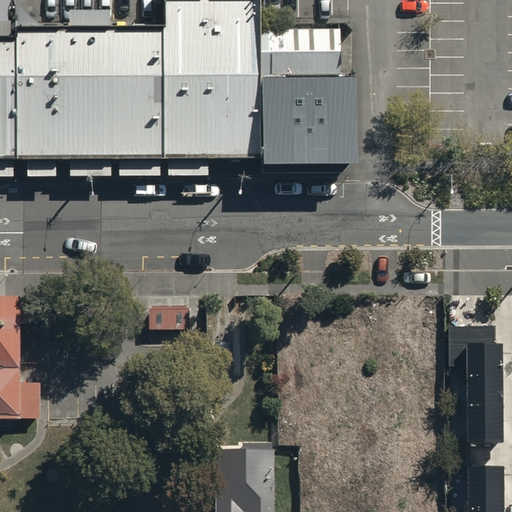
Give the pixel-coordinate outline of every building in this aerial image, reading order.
[(0,152),(109,151),(156,151),(205,152),(254,151),(253,68),(336,68),(336,28),(255,29),(254,0),(158,0),(158,18),(108,19),(108,4),(66,4),(66,20),(14,20),(11,30),(0,29),(0,152)] [(257,155),(351,155),(349,71),(339,71),(256,71),(257,155)] [(0,416),(37,417),(37,379),(18,379),(18,325),(29,325),(29,299),(14,291),(0,291),(0,416)] [(148,302),(149,327),(188,326),(187,302),(148,302)] [(494,320),(448,322),(449,356),(468,356),(468,438),(469,439),(469,440),(470,440),(471,440),(472,441),(473,441),(474,442),(475,442),(476,442),(477,442),(478,443),(479,443),(481,443),(482,443),(483,443),(484,443),(485,443),(486,443),(487,443),(488,443),(489,443),(490,443),(491,443),(492,442),(493,442),(494,442),(495,441),(496,441),(497,441),(498,440),(499,440),(500,439),(501,439),(502,438),(503,437),(504,335),(494,335),(494,320)] [(239,445),(212,445),(212,511),(271,511),(271,437),(239,437),(239,445)] [(494,461),(468,461),(467,475),(464,475),(464,511),(501,511),(501,467),(494,467),(494,461)]
